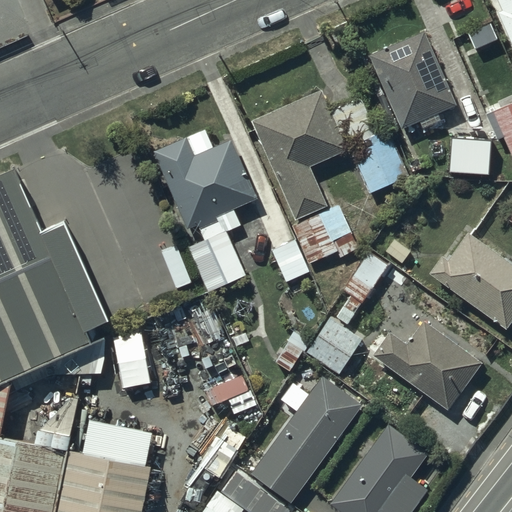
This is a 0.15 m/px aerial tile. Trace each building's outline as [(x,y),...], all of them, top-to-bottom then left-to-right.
[(511,0),(497,0),(502,11),(497,14),(511,48),(511,0)] [(423,27),(369,51),(402,124),(455,100),(423,27)] [(388,125),(377,130),(360,92),(329,106),(320,85),(251,116),(294,214),(326,200),(308,160),(348,143),(369,190),(409,172),(388,125)] [(494,108),(486,112),(497,135),(502,133),(511,154),(511,97),(493,106),(494,108)] [(205,124),(153,147),(187,224),(197,219),(204,235),(187,242),(205,282),(208,288),(246,271),(226,227),(241,220),(234,205),(258,194),(231,134),(213,142),(205,124)] [(487,168),(489,133),(451,130),(449,166),(487,168)] [(0,373),(7,371),(111,325),(58,210),(39,219),(14,164),(0,170),(0,373)] [(340,201),(292,222),(309,260),(337,248),(339,255),(359,246),(340,201)] [(442,251),(429,268),(505,324),(511,315),(511,259),(468,227),(447,255),(442,251)] [(294,236),(271,247),(286,278),(309,267),(294,236)] [(369,248),(343,287),(351,293),(336,315),(348,323),(390,262),(369,248)] [(330,313),(306,349),(338,370),(362,335),(330,313)] [(389,327),(372,350),(447,407),(481,359),(423,317),(407,339),(389,327)] [(140,318),(112,331),(122,384),(151,378),(140,318)] [(0,373),(0,511),(136,511),(149,459),(0,429),(0,409),(7,371),(0,373)] [(294,406),(250,469),(293,499),(362,400),(321,372),(309,390),(290,377),(278,395),(294,406)] [(347,511),(381,511),(383,511),(384,511),(408,511),(430,482),(412,469),(427,448),(387,419),(330,499),(347,511)] [(288,511),(291,508),(233,465),(218,485),(254,511),(288,511)]
